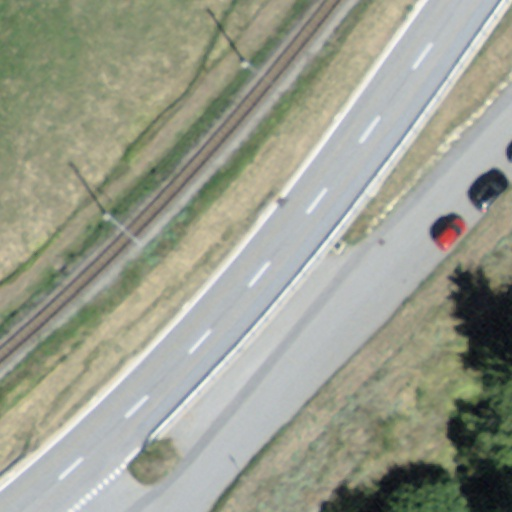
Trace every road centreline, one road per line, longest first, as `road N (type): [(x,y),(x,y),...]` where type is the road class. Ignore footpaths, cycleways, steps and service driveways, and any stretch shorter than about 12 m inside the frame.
road 1 (primary): [(22,511),(210,331),(458,0)]
road 2 (unclassified): [(511,136),(165,511)]
